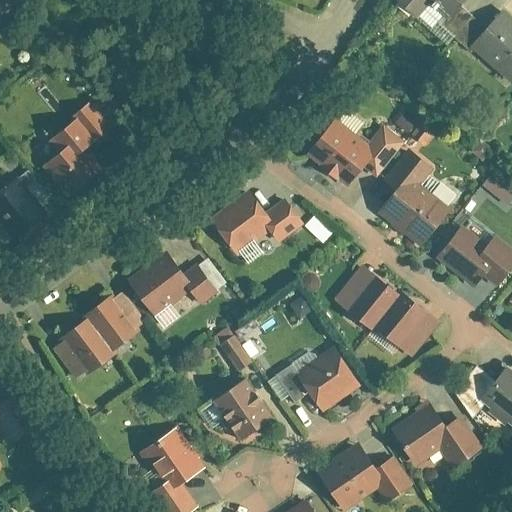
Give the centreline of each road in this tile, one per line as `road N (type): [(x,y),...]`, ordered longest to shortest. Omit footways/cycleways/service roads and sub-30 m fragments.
road 1 (residential): [(237,135),(430,280),(475,326),(371,415),(248,492)]
road 2 (residential): [(237,135),(0,318)]
road 3 (residential): [(333,30),(295,85),(237,135)]
